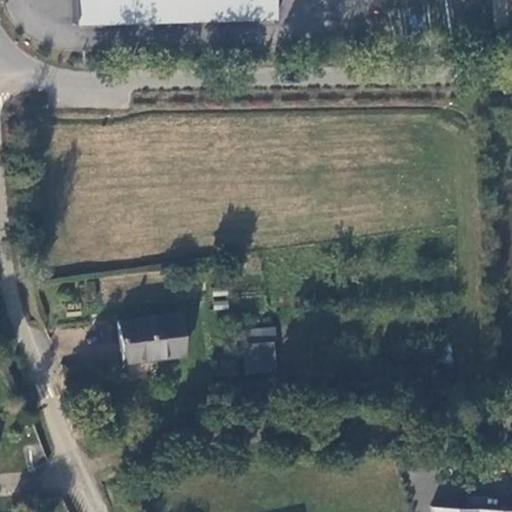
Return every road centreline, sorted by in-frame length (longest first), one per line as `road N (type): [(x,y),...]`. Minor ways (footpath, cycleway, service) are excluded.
road 1 (unclassified): [(0,63),(39,78),(511,71)]
road 2 (track): [(75,469),(191,438),(448,425)]
road 3 (unclassified): [(95,511),(24,339),(0,233)]
